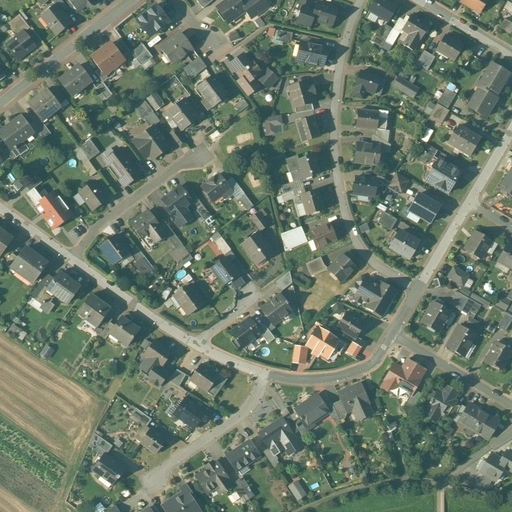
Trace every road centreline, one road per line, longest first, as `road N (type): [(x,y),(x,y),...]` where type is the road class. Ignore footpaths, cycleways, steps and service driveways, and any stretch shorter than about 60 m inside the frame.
road 1 (residential): [(416,290),(366,256),(342,208),(333,146),(336,83),(362,0)]
road 2 (residential): [(70,257),(94,228),(198,153)]
road 3 (residential): [(129,0),(0,102)]
road 4 (residential): [(265,373),(239,415),(169,462),(155,482)]
road 5 (residential): [(195,345),(70,257)]
road 6 (residential): [(391,334),(355,371),(313,379),(265,373)]
road 7 (residential): [(511,407),(391,334)]
